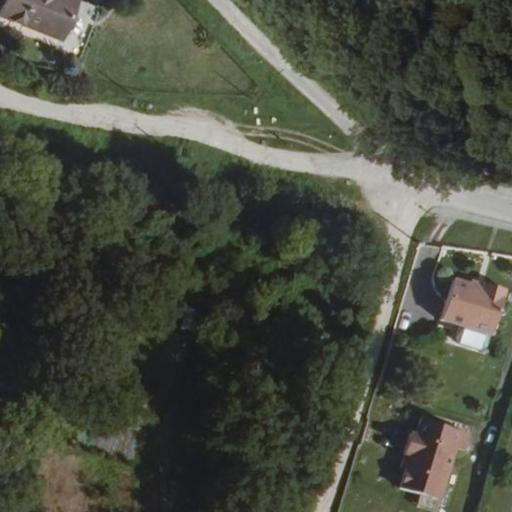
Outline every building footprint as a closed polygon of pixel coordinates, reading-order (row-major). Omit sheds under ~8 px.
[(26,0),(78,17),(83,0),(26,0)] [(477,287),(448,278),(436,316),(487,332),(501,288),(479,281),(477,287)] [(184,308),(180,326),(202,331),(207,314),(184,308)] [(401,467),(396,485),(417,491),(437,497),(452,446),(461,448),(466,431),(418,417),(414,433),(407,431),(401,450),(406,452),(401,467)] [(401,450),(396,466),(401,467),(406,452),(401,450)] [(414,504),(434,509),(437,497),(417,491),(414,504)]
